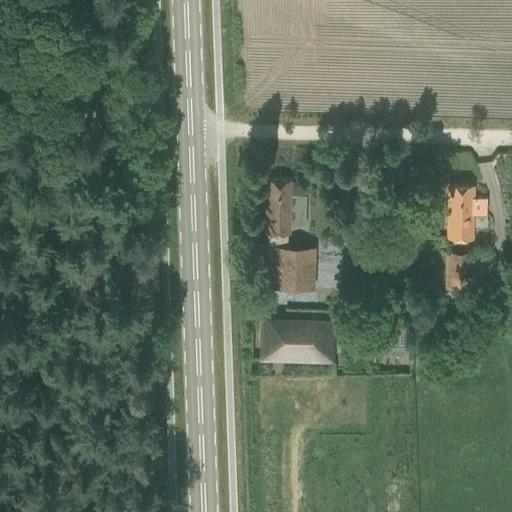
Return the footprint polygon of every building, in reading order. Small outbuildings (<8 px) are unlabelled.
[(264,233),(267,233),(286,233),(289,233),(291,180),(266,179),(264,233)] [(448,185),(448,205),(447,238),(472,239),(472,213),(486,213),(487,198),(473,198),(473,185),(448,185)] [(286,246),(286,233),(267,233),(267,246),(286,246)] [(264,246),(263,287),(283,288),(308,288),(308,274),(288,273),(288,260),(284,260),(285,246),(267,246),(264,246)] [(468,253),(446,253),(445,293),(467,293),(468,253)] [(261,324),(260,359),(280,360),(331,361),(332,320),(304,319),(303,325),(261,324)] [(391,321),(391,344),(409,344),(410,321),(391,321)]
